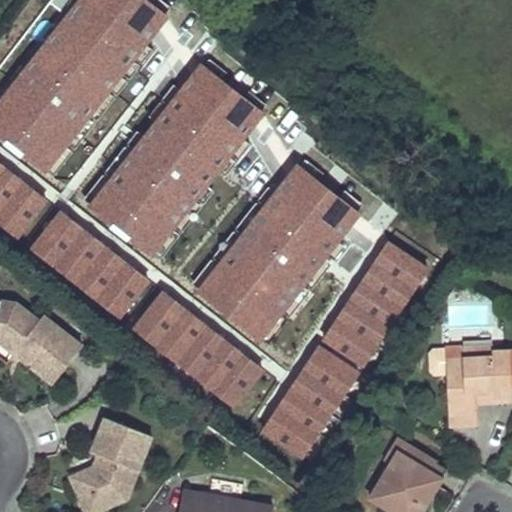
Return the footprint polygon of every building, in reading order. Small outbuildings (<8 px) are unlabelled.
[(81,14),(21,87),(46,108),(78,71),(71,65),(101,30),(81,14)] [(84,345),(45,315),(41,320),(18,303),(3,301),(1,319),(0,318),(0,341),(2,342),(17,353),(23,345),(33,352),(29,356),(42,366),(38,370),(55,383),(84,345)] [(485,306),(448,307),(448,325),(485,325),(485,306)] [(2,342),(0,341),(0,356),(9,363),(17,353),(2,342)] [(463,347),(463,354),(465,374),(447,374),(448,427),(480,426),(478,405),(478,395),(495,394),(496,404),(511,402),(511,351),(495,353),(495,345),(463,347)] [(463,354),(446,354),(447,374),(465,374),(463,354)] [(495,394),(478,395),(478,405),(496,404),(495,394)] [(152,433),(105,415),(92,450),(99,453),(94,465),(71,475),(81,496),(87,511),(92,511),(128,497),(152,433)] [(445,472),(395,441),(383,462),(393,468),(399,471),(378,506),(387,511),(419,511),(429,498),(422,494),(428,485),(434,489),(445,472)] [(371,501),(378,506),(399,471),(393,468),(371,501)] [(434,489),(428,485),(422,494),(429,498),(434,489)] [(205,498),(237,504),(239,493),(207,488),(205,498)] [(205,498),(178,494),(174,511),(268,511),(269,509),(237,504),(205,498)]
